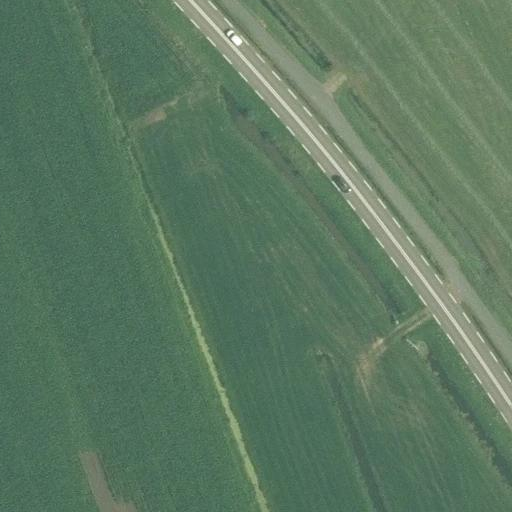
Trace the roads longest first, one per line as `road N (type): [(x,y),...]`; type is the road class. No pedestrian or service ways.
road 1 (primary): [(511,412),(293,109),(188,0)]
road 2 (unclassified): [(511,357),(319,98),(227,0)]
